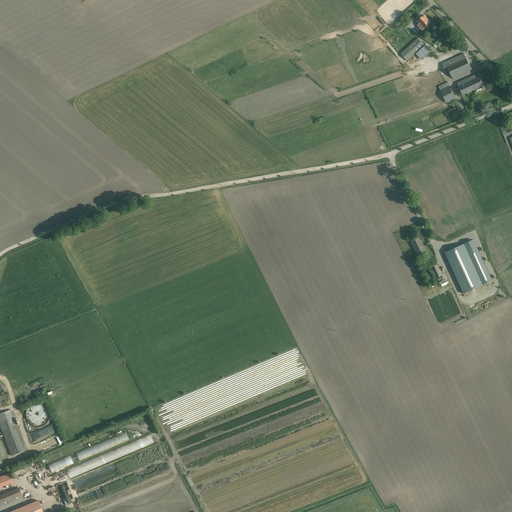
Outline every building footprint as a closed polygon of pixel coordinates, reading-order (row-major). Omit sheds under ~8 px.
[(422,31),(430,23),(422,15),(414,22),(422,31)] [(404,63),(423,46),(417,39),(398,56),(404,63)] [(416,70),(434,55),(427,47),(409,62),(416,70)] [(464,52),(441,63),(443,68),(445,67),(452,80),(473,70),(464,52)] [(461,96),(482,86),(476,73),(455,83),(461,96)] [(455,98),(449,83),(439,87),(446,102),(455,98)] [(418,257),(427,253),(421,237),(411,241),(418,257)] [(474,239),(446,252),(465,293),(493,280),(474,239)] [(434,278),(441,274),(437,263),(429,267),(434,278)] [(25,450),(12,410),(0,414),(0,424),(10,455),(25,450)] [(103,449),(130,440),(128,434),(101,442),(103,449)] [(0,463),(8,460),(0,439),(0,463)] [(50,441),(36,446),(39,451),(52,447),(50,441)] [(53,472),(82,460),(79,454),(51,466),(53,472)] [(10,473),(0,477),(0,487),(10,483),(9,481),(13,480),(10,473)] [(19,487),(0,495),(0,508),(23,499),(19,487)] [(42,511),(38,500),(7,511),(42,511)]
